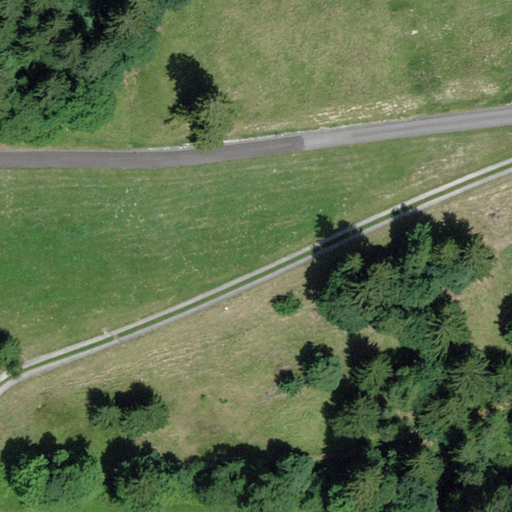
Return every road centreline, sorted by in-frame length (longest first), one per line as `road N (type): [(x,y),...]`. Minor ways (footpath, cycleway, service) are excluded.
road 1 (track): [(0,384),(511,165)]
road 2 (track): [(0,162),(226,155),(511,115)]
